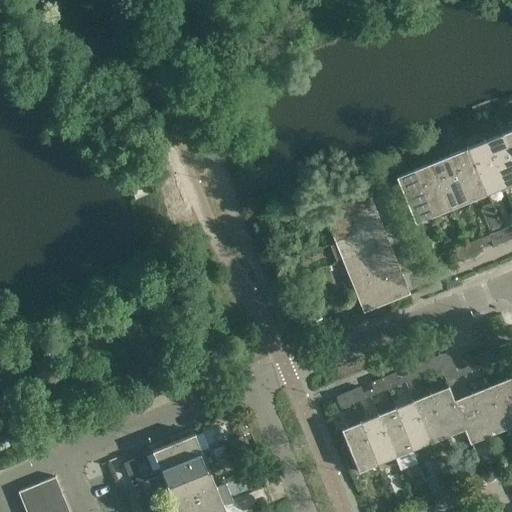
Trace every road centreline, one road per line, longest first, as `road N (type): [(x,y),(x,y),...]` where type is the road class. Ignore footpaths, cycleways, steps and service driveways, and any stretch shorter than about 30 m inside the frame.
road 1 (residential): [(0,487),(255,379)]
road 2 (residential): [(255,379),(511,284)]
road 3 (residential): [(255,379),(309,511)]
